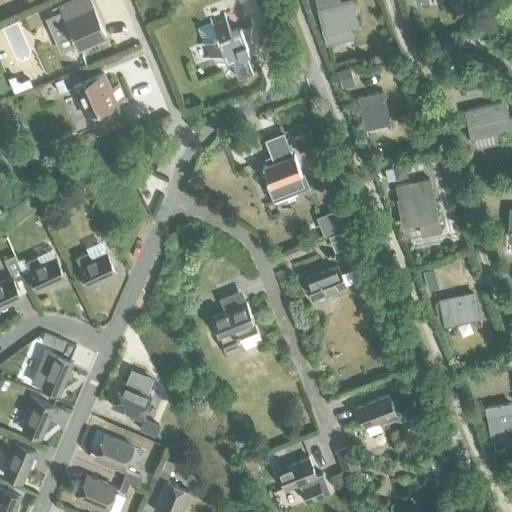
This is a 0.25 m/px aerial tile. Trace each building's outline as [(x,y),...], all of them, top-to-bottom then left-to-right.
[(89,0),(69,0),(59,5),(71,30),(69,31),(71,35),(73,34),(78,48),(106,35),(89,0)] [(356,23),(351,0),(348,0),(319,7),(324,30),(325,30),(327,41),(351,36),(348,25),(356,23)] [(212,21),(198,26),(203,40),(198,42),(198,43),(205,40),(210,53),(203,56),(203,57),(222,49),(226,58),(230,57),(238,76),(253,71),(244,47),(248,45),(240,26),(231,29),(224,10),(223,11),(226,17),(213,22),(210,16),(212,21)] [(390,34),(379,38),(383,50),(394,46),(390,34)] [(357,72),(344,76),(347,86),(360,82),(357,72)] [(73,86),(85,115),(121,100),(115,85),(109,88),(103,73),(73,86)] [(8,78),(13,91),(32,83),(29,77),(20,81),(16,79),(15,75),(8,78)] [(61,78),(54,81),(59,92),(66,89),(61,78)] [(359,98),(365,127),(390,121),(383,92),(359,98)] [(465,110),(471,136),(509,127),(506,117),(503,101),(465,110)] [(274,161),(262,166),(269,183),(266,184),(273,201),(308,187),(303,173),(301,173),(293,153),(292,154),(283,131),(265,139),(274,161)] [(37,145),(24,150),(31,166),(36,163),(35,160),(42,157),(37,145)] [(403,164),(391,167),(394,179),(406,176),(403,164)] [(397,185),(395,185),(398,199),(402,222),(403,225),(419,222),(421,232),(439,229),(437,216),(433,193),(430,179),(413,182),(397,185)] [(337,207),(317,215),(323,232),(344,224),(343,221),(337,207)] [(356,229),(334,237),(340,254),(362,246),(356,229)] [(78,264),(88,286),(115,273),(106,252),(91,259),(87,251),(75,256),(79,264),(78,264)] [(28,269),(37,290),(65,278),(55,256),(41,263),(37,255),(25,260),(28,269)] [(306,278),(313,297),(329,291),(331,296),(347,290),(337,265),(306,278)] [(433,268),(423,271),(427,289),(438,286),(433,268)] [(0,306),(21,297),(11,276),(0,281),(0,306)] [(440,299),(440,301),(434,302),(436,313),(442,311),(444,321),(477,314),(473,292),(440,299)] [(211,316),(227,354),(244,347),(240,336),(257,329),(246,301),(211,316)] [(44,331),(40,340),(41,341),(51,345),(55,336),(46,332),(45,331),(44,331)] [(43,350),(30,381),(59,393),(73,362),(43,350)] [(506,353),(497,355),(500,368),(509,366),(506,353)] [(120,382),(111,405),(140,417),(150,394),(144,392),(151,376),(132,368),(126,384),(120,382)] [(356,406),(364,426),(379,419),(382,425),(397,419),(388,394),(356,406)] [(21,429),(41,437),(54,406),(29,395),(22,411),(28,413),(21,429)] [(486,409),(490,439),(511,435),(511,414),(510,405),(486,409)] [(146,431),(155,435),(159,424),(151,421),(144,418),(139,428),(146,431)] [(93,456),(123,469),(133,446),(103,433),(93,456)] [(3,473),(22,482),(35,450),(10,440),(4,455),(9,458),(3,473)] [(335,450),(344,473),(359,468),(349,443),(335,450)] [(242,457),(249,474),(260,470),(253,453),(242,457)] [(277,469),(285,488),(300,482),(303,488),(307,500),(329,492),(322,472),(316,474),(308,456),(277,469)] [(158,473),(168,477),(171,470),(161,466),(158,473)] [(122,479),(129,482),(137,485),(142,476),(133,472),(127,470),(122,479)] [(441,471),(432,475),(437,484),(445,480),(441,471)] [(76,498),(105,510),(115,487),(86,474),(76,498)] [(342,474),(331,478),(334,486),(345,482),(342,474)] [(129,482),(122,479),(118,489),(125,492),(129,482)] [(153,510),(159,511),(179,511),(189,490),(166,480),(153,510)] [(0,511),(13,511),(20,495),(0,487),(0,511)]
